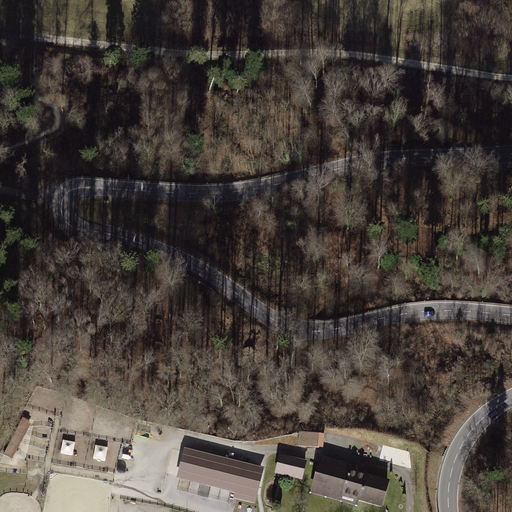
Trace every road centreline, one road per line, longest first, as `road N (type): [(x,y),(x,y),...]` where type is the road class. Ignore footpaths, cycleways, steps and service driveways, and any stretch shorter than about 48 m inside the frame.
road 1 (tertiary): [(511,153),(379,160),(211,193),(77,188),(61,202),(73,226),(178,258),(298,329),(428,311),(511,314)]
road 2 (track): [(511,76),(336,51),(214,53),(0,37)]
